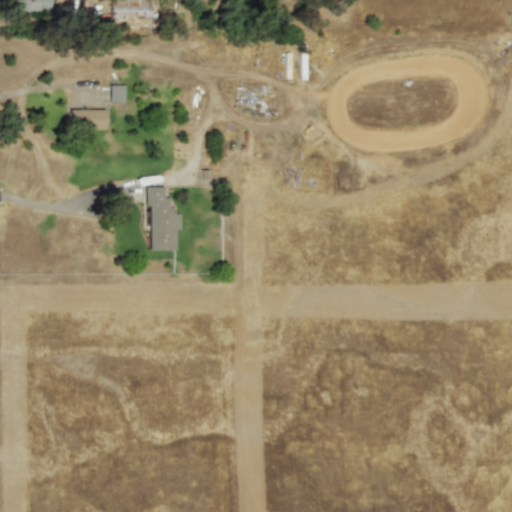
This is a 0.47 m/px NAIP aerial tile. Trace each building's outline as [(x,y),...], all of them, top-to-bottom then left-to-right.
[(14,0),(15,12),(49,11),(48,0),(14,0)] [(108,0),(109,20),(147,19),(146,0),(108,0)] [(107,102),(122,102),(121,85),(107,85),(107,102)] [(102,129),(102,110),(67,109),(66,128),(102,129)] [(146,250),(172,250),(172,229),(176,229),(176,213),(168,213),(168,197),(161,198),(161,187),(142,187),(142,205),(146,205),(146,250)]
